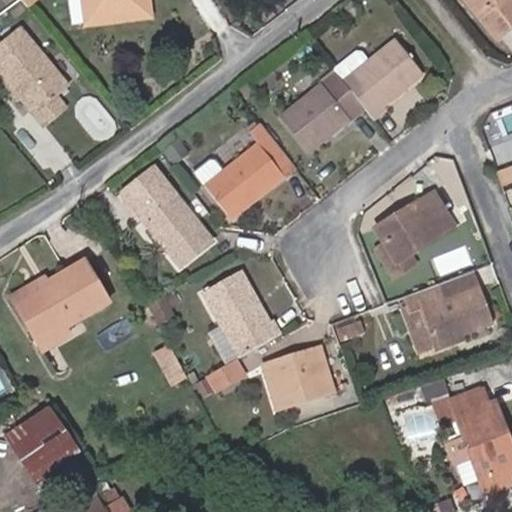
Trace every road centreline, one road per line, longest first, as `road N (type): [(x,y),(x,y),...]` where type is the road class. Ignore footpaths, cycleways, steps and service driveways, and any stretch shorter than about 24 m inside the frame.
road 1 (residential): [(0,244),(102,180),(337,0)]
road 2 (residential): [(456,109),(327,212),(327,275)]
road 3 (residential): [(511,262),(456,109)]
